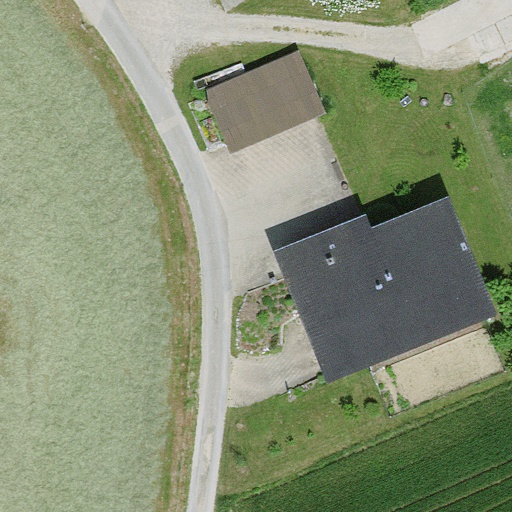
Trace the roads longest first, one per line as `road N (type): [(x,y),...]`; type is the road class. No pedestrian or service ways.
road 1 (unclassified): [(92,0),(191,169),(209,220),(217,350),(201,511)]
road 2 (track): [(112,23),(391,41),(440,32),(503,0)]
